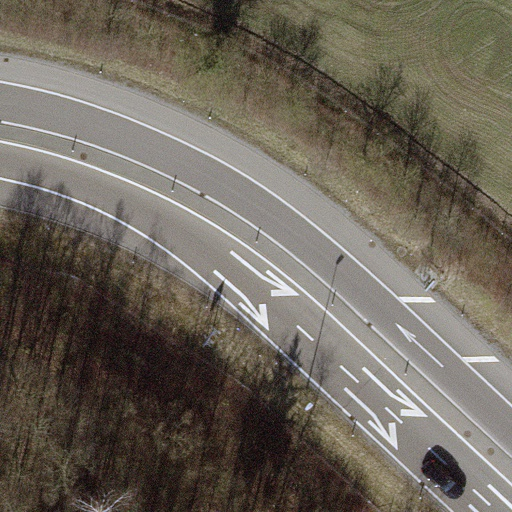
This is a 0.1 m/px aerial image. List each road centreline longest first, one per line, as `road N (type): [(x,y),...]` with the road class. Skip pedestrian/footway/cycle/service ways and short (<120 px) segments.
road 1 (motorway): [(511,421),(370,289),(255,197),(134,135),(0,95)]
road 2 (motorway): [(0,169),(97,198),(207,253),(299,327),(492,511)]
